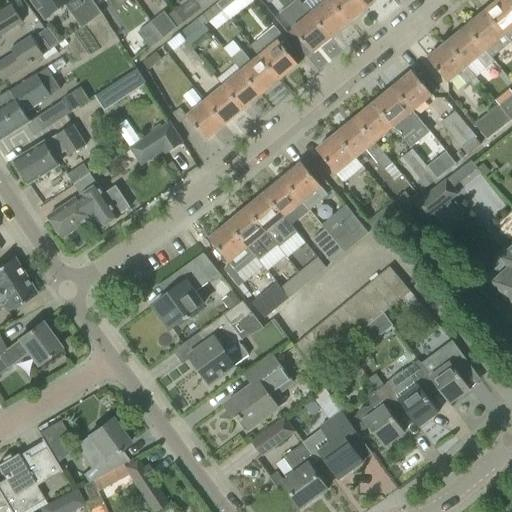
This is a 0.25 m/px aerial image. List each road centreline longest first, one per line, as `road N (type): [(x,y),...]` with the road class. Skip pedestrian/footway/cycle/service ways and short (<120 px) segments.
road 1 (residential): [(66,292),(442,0)]
road 2 (residential): [(223,511),(115,361)]
road 3 (residential): [(115,361),(0,429)]
road 4 (residential): [(66,292),(0,182)]
road 5 (unclassified): [(419,511),(470,482),(511,432)]
